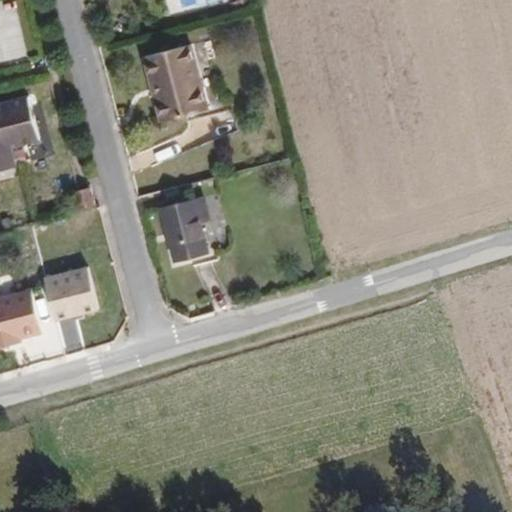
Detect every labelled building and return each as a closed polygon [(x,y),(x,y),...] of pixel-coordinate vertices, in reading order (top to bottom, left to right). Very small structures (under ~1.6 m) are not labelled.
[(197,42),(151,51),(168,116),(213,105),(197,42)] [(0,185),(22,181),(18,161),(47,154),(35,112),(0,120),(1,124),(0,124),(0,185)] [(207,199),(199,201),(206,225),(214,224),(207,199)] [(206,225),(199,201),(168,209),(181,262),(212,253),(206,225)] [(94,204),(80,207),(85,224),(99,220),(94,204)] [(46,276),(58,319),(103,307),(91,264),(46,276)]
